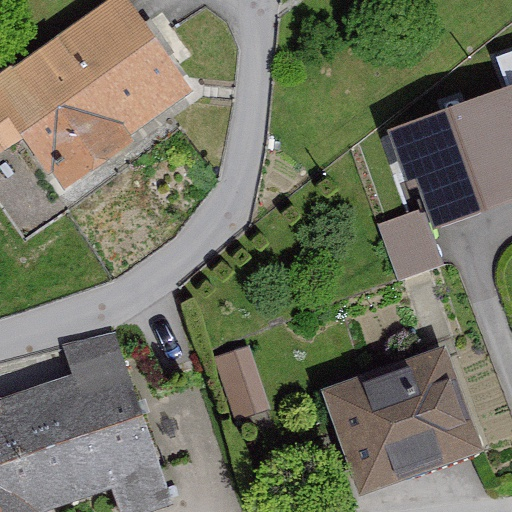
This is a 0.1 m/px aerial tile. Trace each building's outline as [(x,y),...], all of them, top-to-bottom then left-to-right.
[(199,100),(126,0),(114,0),(0,81),(0,164),(26,146),(62,198),(199,100)] [(511,97),(394,141),(416,200),(428,195),(444,238),(511,212),(511,97)] [(428,198),(380,211),(395,268),(443,256),(428,198)] [(149,511),(171,505),(113,336),(57,355),(67,384),(0,407),(0,511),(69,511),(112,497),(117,511),(149,511)] [(263,420),(240,353),(212,362),(236,430),(263,420)] [(484,459),(446,354),(326,398),(365,502),(484,459)] [(157,443),(183,440),(176,387),(150,390),(157,443)]
